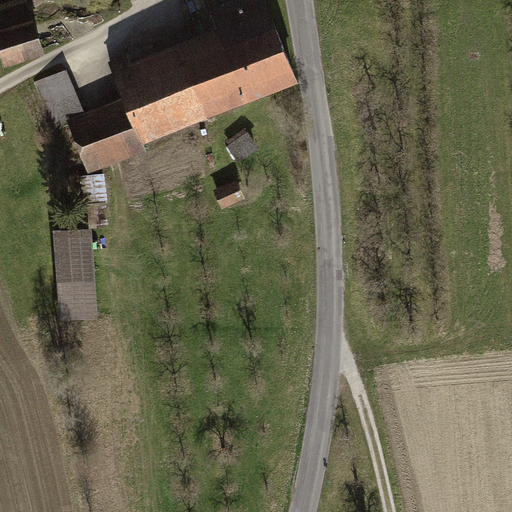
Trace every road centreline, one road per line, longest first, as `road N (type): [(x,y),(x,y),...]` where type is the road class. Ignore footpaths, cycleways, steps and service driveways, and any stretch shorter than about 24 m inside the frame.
road 1 (secondary): [(330,203),(330,372),(296,511)]
road 2 (unclassified): [(301,0),(330,203)]
road 3 (track): [(330,345),(359,390),(387,511)]
